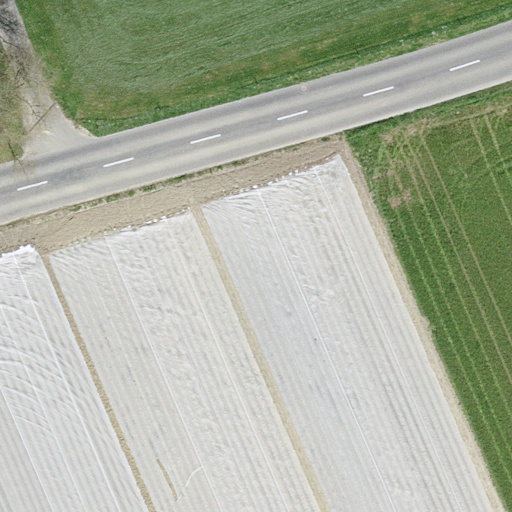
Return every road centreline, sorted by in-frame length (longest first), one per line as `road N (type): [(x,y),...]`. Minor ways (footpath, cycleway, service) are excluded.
road 1 (tertiary): [(0,194),(511,49)]
road 2 (track): [(60,177),(0,5)]
